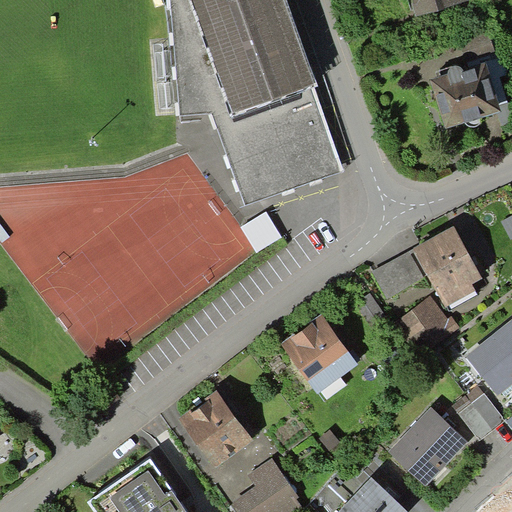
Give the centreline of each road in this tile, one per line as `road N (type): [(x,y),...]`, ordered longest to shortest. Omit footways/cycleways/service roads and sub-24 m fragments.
road 1 (residential): [(76,455),(304,281),(400,231)]
road 2 (residential): [(314,0),(400,231)]
road 3 (residential): [(400,231),(511,169)]
